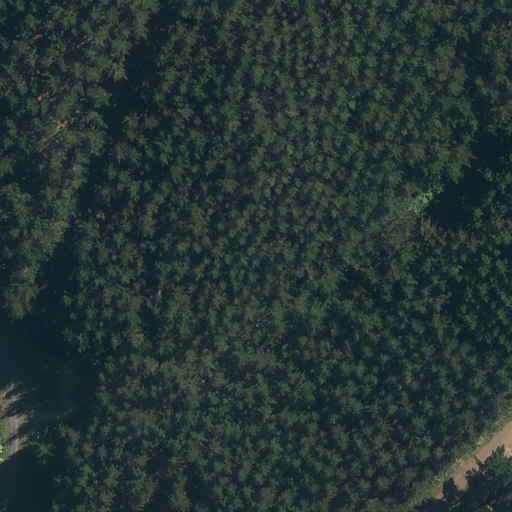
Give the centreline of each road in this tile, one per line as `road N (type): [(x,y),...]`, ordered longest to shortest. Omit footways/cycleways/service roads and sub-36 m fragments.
road 1 (track): [(5,353),(34,267),(163,0)]
road 2 (track): [(7,511),(13,489),(0,338)]
